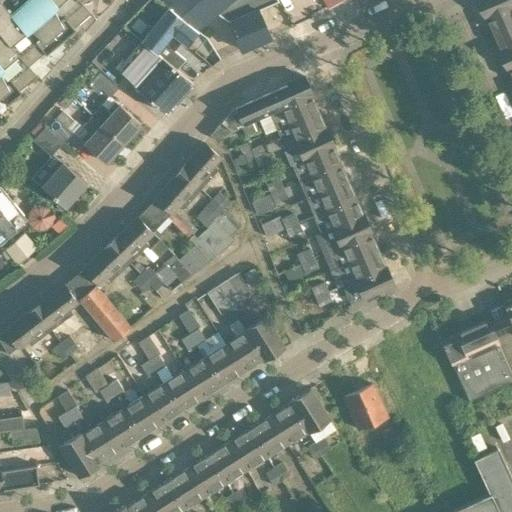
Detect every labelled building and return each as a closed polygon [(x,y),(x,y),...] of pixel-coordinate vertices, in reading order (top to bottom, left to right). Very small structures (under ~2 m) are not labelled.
[(29,0),(26,3),(42,22),(68,0),(29,0)] [(68,0),(42,22),(60,44),(75,31),(73,29),(90,14),(80,3),(79,4),(75,0),(68,0)] [(164,0),(161,3),(168,9),(196,31),(223,9),(240,51),(269,38),(252,0),(164,0)] [(511,0),(489,0),(511,64),(511,0)] [(0,36),(11,49),(42,22),(26,3),(11,16),(0,2),(0,36)] [(168,9),(141,42),(177,71),(185,61),(171,49),(178,40),(185,45),(196,31),(168,9)] [(27,68),(28,67),(44,54),(46,56),(60,44),(42,22),(11,49),(19,59),(27,68)] [(0,74),(19,59),(11,49),(0,36),(0,74)] [(177,71),(141,42),(118,72),(165,113),(193,83),(177,71)] [(0,74),(0,98),(6,106),(21,93),(19,91),(36,77),(28,67),(27,68),(19,59),(0,74)] [(101,72),(88,86),(95,92),(99,88),(107,96),(116,86),(101,72)] [(360,298),(394,285),(310,72),(235,102),(243,122),(261,115),(268,134),(280,130),(300,181),(254,199),(259,212),(307,193),(322,231),(332,227),(360,298)] [(64,109),(72,100),(66,95),(59,104),(64,109)] [(101,104),(91,116),(123,144),(140,125),(115,102),(108,110),(101,104)] [(47,129),(62,142),(71,132),(70,132),(76,125),(62,112),(47,129)] [(123,144),(91,116),(81,127),(87,132),(79,140),(105,164),(123,144)] [(62,142),(47,129),(45,128),(33,141),(49,156),(62,142)] [(256,156),(284,146),(282,138),(253,148),(256,156)] [(179,172),(200,191),(218,170),(214,165),(220,158),(204,144),(179,172)] [(62,162),(41,186),(65,208),(86,184),(62,162)] [(0,184),(1,184),(6,190),(19,179),(1,163),(0,164),(0,184)] [(171,214),(174,210),(178,206),(183,210),(200,191),(179,172),(156,199),(171,214)] [(218,193),(212,200),(222,210),(228,202),(218,193)] [(137,218),(153,233),(166,219),(187,238),(196,230),(174,210),(171,214),(156,199),(137,218)] [(207,229),(196,238),(194,235),(189,239),(194,245),(209,262),(213,259),(233,242),(229,237),(237,230),(224,214),(221,217),(219,214),(222,210),(212,200),(196,219),(207,229)] [(48,201),(27,214),(37,231),(58,218),(48,201)] [(264,223),(270,238),(302,226),(296,211),(264,223)] [(2,214),(0,215),(0,243),(15,231),(2,214)] [(110,245),(129,264),(150,244),(146,240),(153,233),(137,218),(110,245)] [(21,232),(9,249),(18,255),(30,238),(21,232)] [(84,269),(98,285),(105,279),(109,283),(129,264),(110,245),(84,269)] [(191,276),(209,262),(194,245),(178,260),(191,276)] [(304,270),(318,269),(317,252),(303,252),(304,270)] [(174,255),(164,264),(176,278),(177,277),(183,284),(191,276),(178,260),(174,255)] [(141,276),(146,271),(140,264),(135,269),(141,276)] [(146,271),(141,276),(150,286),(155,291),(163,283),(154,273),(150,268),(146,271)] [(249,286),(260,280),(254,268),(243,274),(249,286)] [(64,286),(77,303),(79,302),(113,342),(130,328),(95,288),(98,285),(84,269),(64,286)] [(218,286),(238,319),(247,314),(239,300),(251,294),(239,273),(218,286)] [(143,293),(150,286),(141,276),(133,283),(143,293)] [(33,308),(51,331),(52,331),(73,314),(69,309),(77,303),(64,286),(44,300),(43,301),(33,308)] [(238,319),(218,286),(207,293),(219,313),(221,311),(229,324),(238,319)] [(511,381),(511,298),(502,303),(507,315),(502,317),(499,308),(494,310),(490,312),(494,320),(489,322),(488,319),(440,341),(467,401),(511,381)] [(29,348),(51,331),(33,308),(5,330),(5,331),(0,334),(0,343),(8,355),(25,343),(29,348)] [(188,333),(189,335),(196,346),(205,340),(198,329),(199,328),(188,311),(178,317),(188,333)] [(245,333),(244,333),(262,360),(263,362),(284,348),(265,317),(243,330),(245,333)] [(262,360),(244,333),(224,345),(241,373),(262,360)] [(196,346),(189,335),(181,340),(188,351),(196,346)] [(61,343),(69,354),(77,348),(68,337),(61,343)] [(138,343),(148,360),(155,372),(165,366),(157,354),(158,353),(148,337),(138,343)] [(69,354),(61,343),(53,349),(62,360),(69,354)] [(241,373),(224,345),(204,358),(221,386),(241,373)] [(221,386),(204,358),(183,371),(201,398),(221,386)] [(155,372),(148,360),(140,365),(147,377),(155,372)] [(115,398),(107,386),(98,370),(85,377),(95,394),(99,392),(106,403),(115,398)] [(201,398),(183,371),(163,384),(180,411),(201,398)] [(107,386),(115,398),(124,392),(116,380),(107,386)] [(0,396),(9,396),(9,384),(0,384),(0,396)] [(180,411),(163,384),(143,397),(160,424),(180,411)] [(372,385),(343,397),(358,430),(386,418),(372,385)] [(288,402),(289,404),(308,433),(329,420),(309,389),(288,402)] [(67,391),(57,397),(66,411),(74,424),(79,431),(84,429),(79,421),(82,419),(76,409),(78,408),(67,391)] [(160,424),(143,397),(122,409),(139,437),(160,424)] [(119,406),(115,399),(110,402),(114,409),(119,406)] [(269,417),(286,444),(306,432),(307,434),(308,433),(289,404),(269,417)] [(139,437),(122,409),(102,422),(119,450),(139,437)] [(57,416),(64,430),(74,424),(66,411),(57,416)] [(0,434),(10,433),(24,431),(22,416),(0,419),(0,434)] [(249,430),(266,457),(286,444),(269,417),(249,430)] [(119,450),(102,422),(82,435),(80,433),(99,462),(119,450)] [(387,445),(397,441),(392,428),(382,432),(387,445)] [(37,429),(24,431),(10,433),(12,446),(38,442),(37,429)] [(228,443),(245,470),(266,457),(249,430),(228,443)] [(100,464),(99,462),(80,433),(59,447),(78,478),(100,464)] [(314,442),(322,454),(331,449),(323,437),(314,442)] [(322,454),(314,442),(306,447),(314,460),(322,454)] [(208,456),(225,483),(245,470),(228,443),(208,456)] [(511,511),(511,480),(497,449),(473,461),(489,495),(450,511),(511,511)] [(187,469),(204,496),(225,483),(208,456),(187,469)] [(272,469),(280,480),(295,501),(303,496),(289,475),(290,474),(282,462),(272,469)] [(0,471),(0,491),(3,491),(39,485),(36,466),(0,471)] [(167,481),(184,509),(204,496),(187,469),(167,481)] [(280,480),(272,469),(266,474),(274,485),(280,480)] [(147,494),(158,511),(178,511),(184,509),(167,481),(147,494)] [(242,489),(233,494),(240,506),(248,501),(242,489)] [(158,511),(147,494),(126,507),(129,511),(158,511)] [(240,506),(233,494),(224,500),(231,511),(240,506)]
